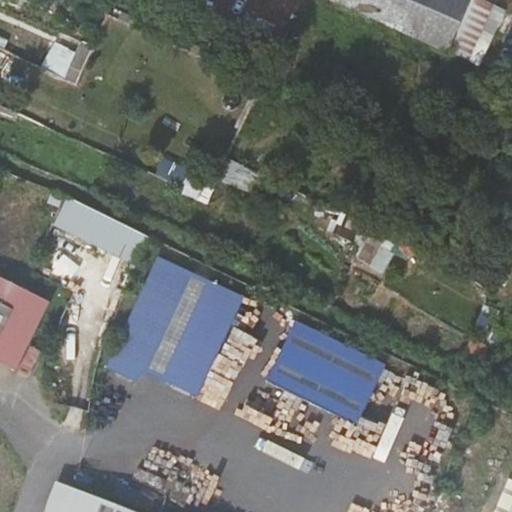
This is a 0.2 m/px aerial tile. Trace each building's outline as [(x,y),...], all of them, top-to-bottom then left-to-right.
[(326,0),(445,54),(468,0),(326,0)] [(44,69),(76,78),(85,50),(53,41),(44,69)] [(165,160),(158,178),(210,198),(217,180),(165,160)] [(139,262),(151,232),(68,197),(55,227),(139,262)] [(143,381),(146,372),(204,396),(247,292),(156,255),(109,367),(143,381)] [(0,277),(0,368),(14,375),(50,302),(0,277)] [(360,422),(388,360),(296,319),(268,380),(360,422)] [(470,337),(463,356),(478,363),(482,353),(496,359),(500,351),(470,337)] [(511,511),(511,481),(508,480),(494,511),(511,511)] [(133,511),(108,502),(74,489),(65,511),(133,511)] [(111,493),(108,502),(133,511),(161,511),(138,503),(111,493)]
